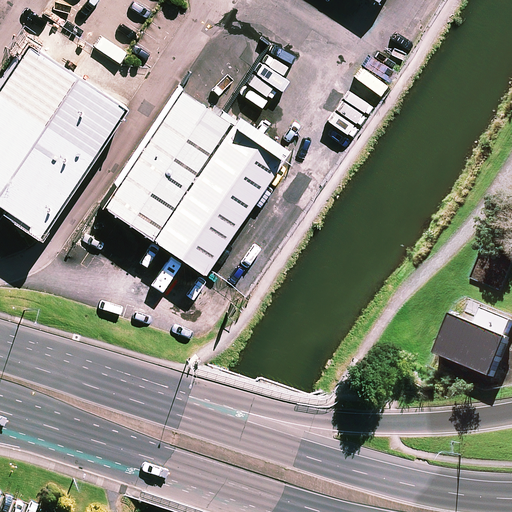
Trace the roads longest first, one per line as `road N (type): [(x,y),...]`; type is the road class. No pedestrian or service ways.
road 1 (secondary): [(218,426),(402,481),(511,495)]
road 2 (trunk): [(218,426),(275,413),(394,424),(511,414)]
road 3 (secondary): [(277,499),(52,427)]
road 4 (secondary): [(0,356),(218,426)]
